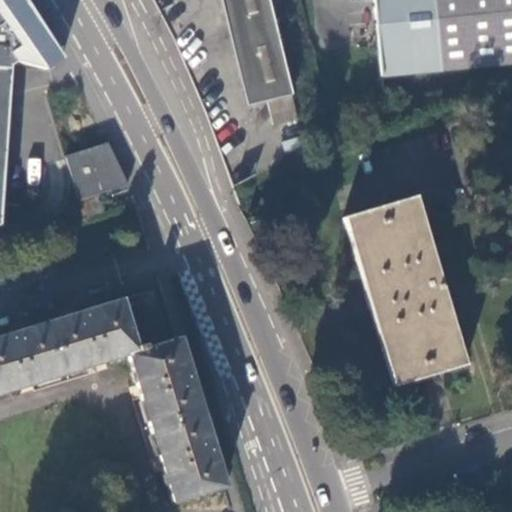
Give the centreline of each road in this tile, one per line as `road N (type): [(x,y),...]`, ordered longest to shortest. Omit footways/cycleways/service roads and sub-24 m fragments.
road 1 (primary): [(137,128),(244,373),(289,511)]
road 2 (primary): [(323,494),(166,116)]
road 3 (residential): [(323,494),(511,440)]
road 4 (primary): [(68,0),(137,128)]
road 5 (primary): [(166,116),(110,0)]
